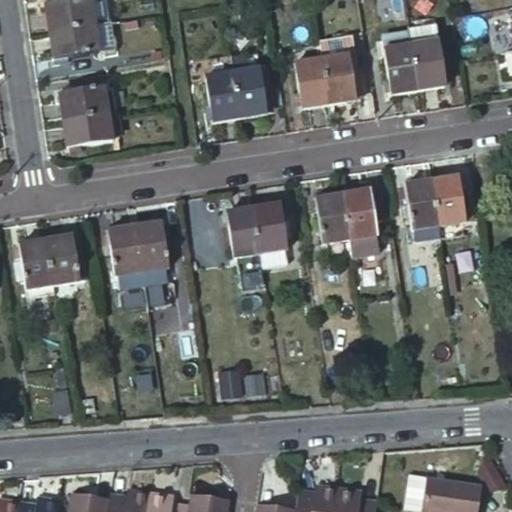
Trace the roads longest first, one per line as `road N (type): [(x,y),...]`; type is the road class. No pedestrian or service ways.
road 1 (residential): [(32,205),(511,132)]
road 2 (unclassified): [(511,418),(252,436)]
road 3 (unclassified): [(252,436),(0,454)]
road 4 (residential): [(32,205),(3,0)]
